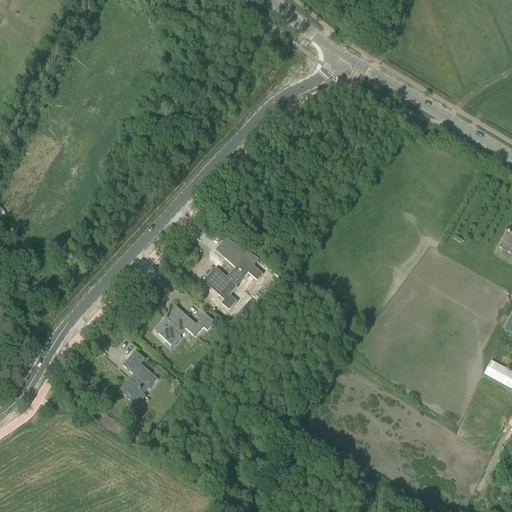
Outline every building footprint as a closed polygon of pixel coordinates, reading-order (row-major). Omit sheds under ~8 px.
[(234,19),(239,14),(232,6),(227,11),(234,19)] [(0,207),(0,227),(0,228),(11,219),(0,207)] [(501,244),(499,248),(511,255),(511,226),(501,244)] [(216,269),(203,283),(224,302),(221,305),(229,311),(237,302),(230,296),(237,288),(236,287),(248,274),(257,282),(263,275),(244,259),(247,256),(234,248),(224,259),(235,269),(227,279),(216,269)] [(163,343),(164,343),(171,349),(181,339),(179,337),(186,330),(195,338),(203,329),(207,332),(214,324),(205,316),(196,326),(176,308),(154,332),(165,341),(163,343)] [(118,392),(134,405),(148,389),(149,390),(158,380),(141,365),(145,361),(135,352),(123,367),(135,377),(131,381),(129,380),(118,392)] [(484,375),(511,390),(511,372),(491,361),(484,375)] [(79,377),(73,383),(79,388),(84,382),(79,377)]
